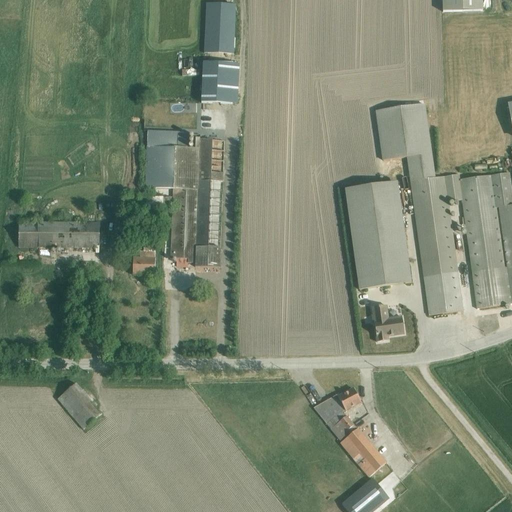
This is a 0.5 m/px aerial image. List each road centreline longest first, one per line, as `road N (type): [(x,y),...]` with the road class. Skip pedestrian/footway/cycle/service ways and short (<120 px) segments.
road 1 (tertiary): [(422,358),(0,363)]
road 2 (unclassified): [(422,358),(425,374),(511,479)]
